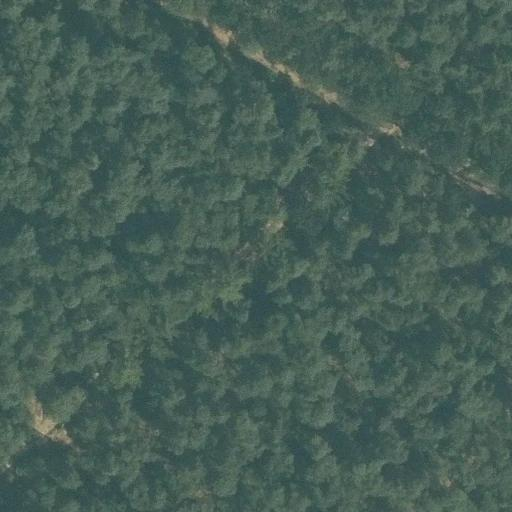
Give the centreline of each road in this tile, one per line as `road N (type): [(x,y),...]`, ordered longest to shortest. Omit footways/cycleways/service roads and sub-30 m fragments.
road 1 (track): [(399,91),(0,472)]
road 2 (unknown): [(399,91),(239,0)]
road 3 (track): [(499,0),(399,91)]
road 4 (track): [(511,157),(399,91)]
